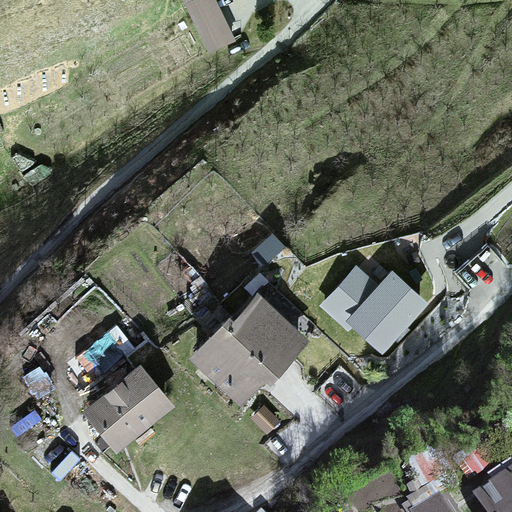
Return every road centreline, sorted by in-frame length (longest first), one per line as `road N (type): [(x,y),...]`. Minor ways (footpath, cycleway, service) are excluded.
road 1 (unclassified): [(320,0),(116,179),(0,294)]
road 2 (residential): [(511,286),(284,478),(230,511)]
